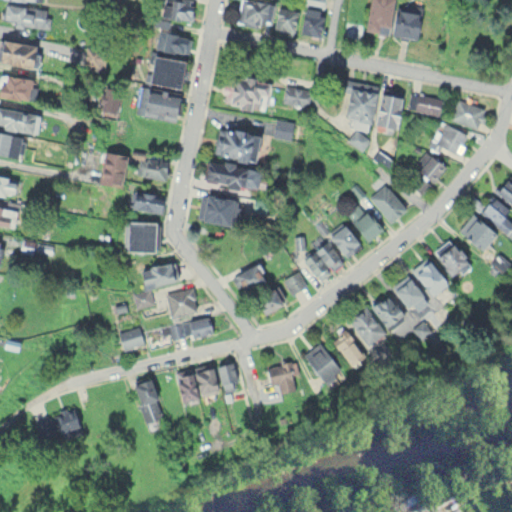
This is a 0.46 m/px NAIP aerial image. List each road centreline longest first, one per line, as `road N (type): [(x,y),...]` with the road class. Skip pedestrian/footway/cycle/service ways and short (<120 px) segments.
road 1 (residential): [(0,431),(71,382),(292,326),(352,281),(490,148)]
road 2 (residential): [(258,337),(174,224),(218,0)]
road 3 (residential): [(511,88),(214,26)]
